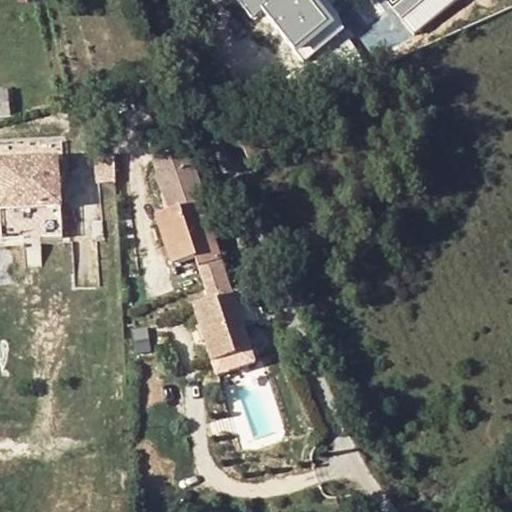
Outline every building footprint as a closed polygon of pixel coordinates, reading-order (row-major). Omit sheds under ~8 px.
[(296,49),(341,11),(331,0),(238,0),(254,17),(264,10),(296,49)] [(0,91),(0,116),(9,116),(7,91),(0,91)] [(250,102),(230,107),(235,127),(256,122),(250,102)] [(275,124),(239,140),(248,161),(284,144),(275,124)] [(171,134),(173,140),(183,137),(182,130),(171,134)] [(220,259),(201,200),(205,199),(195,164),(189,148),(155,159),(160,175),(158,177),(169,211),(156,215),(172,264),(195,257),(198,266),(220,259)] [(195,164),(205,199),(216,196),(204,161),(195,164)] [(55,162),(0,164),(0,184),(21,184),(21,186),(56,184),(55,162)] [(21,184),(0,184),(0,196),(22,195),(21,186),(21,184)] [(18,211),(19,233),(62,230),(61,208),(18,211)] [(210,299),(231,291),(220,259),(198,266),(210,299)] [(231,291),(210,299),(195,304),(212,355),(248,344),(231,291)]
